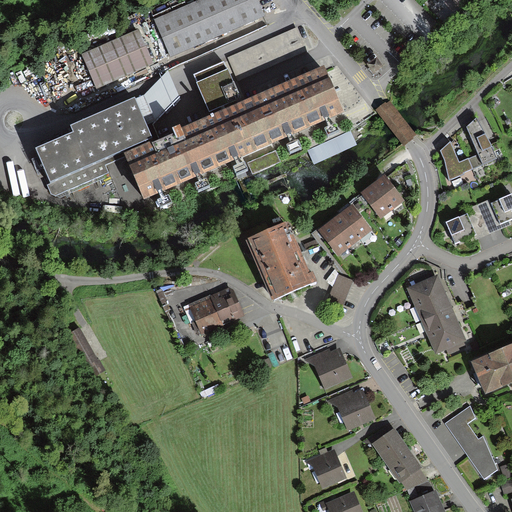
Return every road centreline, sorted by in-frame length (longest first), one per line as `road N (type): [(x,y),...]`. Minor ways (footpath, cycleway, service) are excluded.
road 1 (unclassified): [(360,334),(266,303),(232,277),(189,264),(124,279),(0,263)]
road 2 (unclassified): [(417,242),(428,205),(418,154),(293,0)]
road 3 (unclassified): [(476,511),(365,354),(360,334)]
